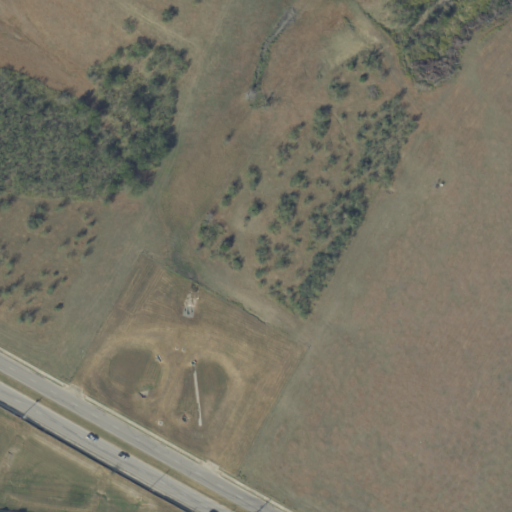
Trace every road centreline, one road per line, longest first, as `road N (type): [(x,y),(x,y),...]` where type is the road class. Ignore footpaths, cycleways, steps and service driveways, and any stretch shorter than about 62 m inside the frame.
road 1 (tertiary): [(264,511),(0,363)]
road 2 (tertiary): [(0,390),(214,511)]
